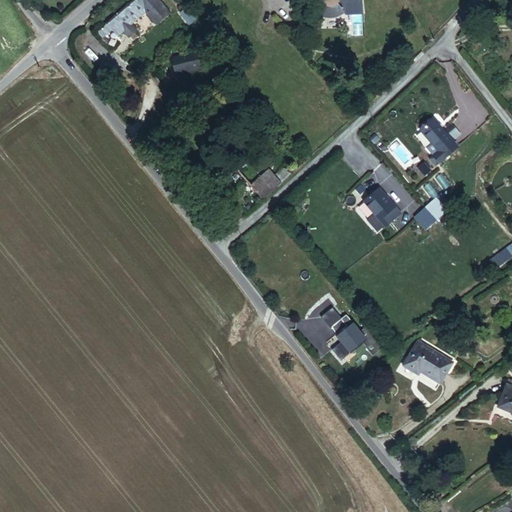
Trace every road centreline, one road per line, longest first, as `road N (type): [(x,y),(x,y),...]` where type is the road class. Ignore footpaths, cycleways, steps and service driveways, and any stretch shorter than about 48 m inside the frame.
road 1 (unclassified): [(422,511),(216,250)]
road 2 (unclassified): [(216,250),(443,40)]
road 3 (unclassified): [(216,250),(51,41)]
